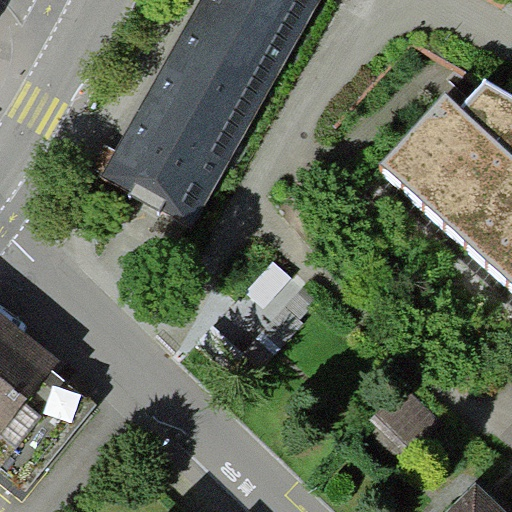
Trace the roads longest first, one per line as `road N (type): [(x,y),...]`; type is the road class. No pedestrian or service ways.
road 1 (residential): [(0,266),(258,511)]
road 2 (tertiary): [(95,16),(0,168)]
